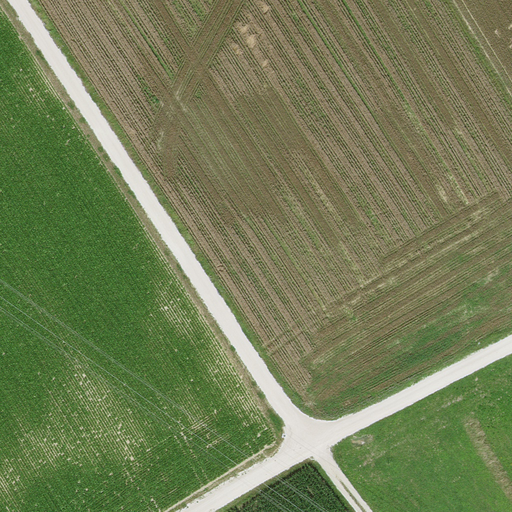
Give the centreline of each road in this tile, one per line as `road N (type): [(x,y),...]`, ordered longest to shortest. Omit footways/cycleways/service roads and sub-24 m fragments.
road 1 (track): [(12,0),(238,346),(360,511)]
road 2 (track): [(199,511),(306,445),(511,344)]
